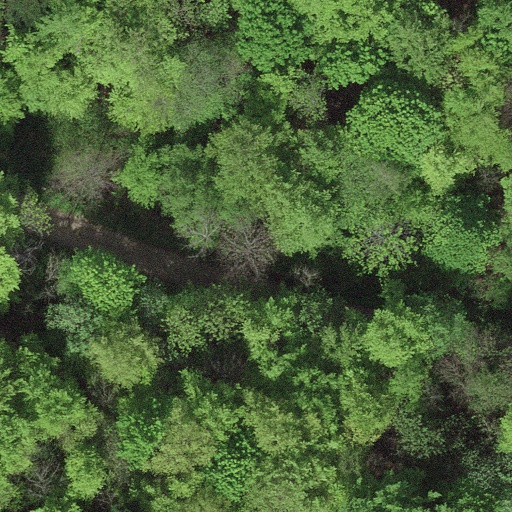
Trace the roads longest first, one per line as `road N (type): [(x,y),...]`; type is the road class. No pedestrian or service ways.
road 1 (track): [(511,355),(145,269),(0,194)]
road 2 (track): [(0,343),(128,319),(219,284)]
